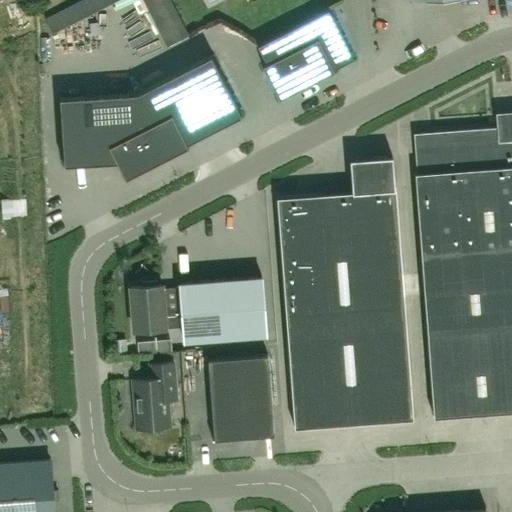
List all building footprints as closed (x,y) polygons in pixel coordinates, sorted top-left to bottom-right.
[(266,68),(273,83),(309,81),(328,71),(329,73),(335,71),(334,68),(353,58),(329,9),(257,45),(266,63),(262,65),(264,69),(266,68)] [(137,92),(59,97),(63,165),(121,161),(155,159),(182,145),(183,148),(188,145),(187,142),(224,124),(242,115),(211,54),(137,92)] [(422,274),(424,293),(433,417),(511,410),(511,112),(498,113),(498,126),(413,132),(416,171),(414,172),(422,274)] [(403,295),(424,293),(422,274),(402,275),(396,187),(394,187),(392,155),(362,157),(353,168),(355,190),(276,196),(294,428),(412,418),(403,295)] [(179,326),(180,341),(266,334),(261,276),(176,282),(178,307),(179,326)] [(165,327),(179,326),(178,307),(163,308),(161,284),(158,284),(157,280),(141,281),(141,285),(130,286),(134,330),(165,328),(165,327)] [(212,437),(212,438),(274,434),(268,354),(207,358),(214,437),(212,437)] [(150,377),(132,379),(136,428),(170,426),(167,385),(175,385),(173,361),(149,363),(150,377)] [(54,511),(51,459),(0,462),(0,511),(54,511)]
